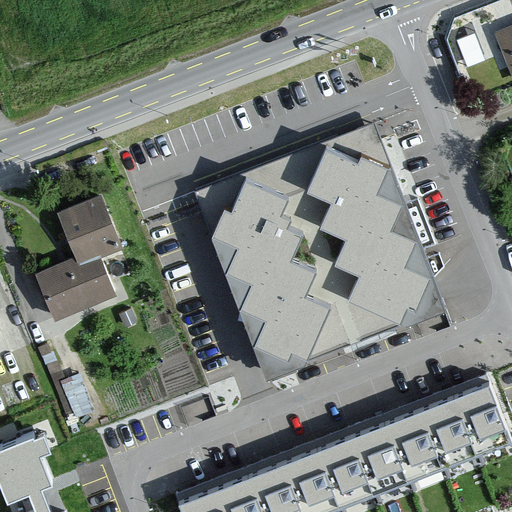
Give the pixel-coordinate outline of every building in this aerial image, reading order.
[(483,24),(481,17),(503,12),(504,15),(511,13),(511,0),(494,0),(452,9),(457,30),(483,24)] [(511,24),(496,30),(511,73),(511,24)] [(477,26),(458,33),(469,60),(488,53),(477,26)] [(375,117),(196,188),(268,369),(448,298),(375,117)] [(82,257),(42,273),(60,317),(123,292),(107,253),(128,245),(107,194),(63,212),(82,257)] [(511,430),(489,373),(173,495),(179,511),(320,511),(511,438),(511,430)] [(67,511),(39,437),(0,451),(0,481),(11,511),(67,511)]
